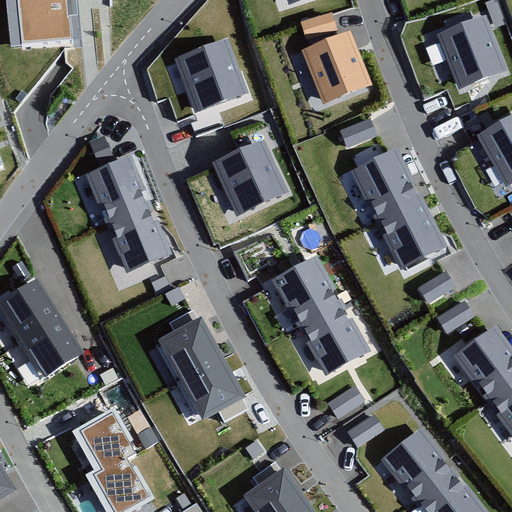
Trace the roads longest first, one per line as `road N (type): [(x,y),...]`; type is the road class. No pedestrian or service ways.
road 1 (residential): [(358,511),(280,408),(120,78)]
road 2 (residential): [(511,303),(421,138),(369,0)]
road 3 (residential): [(120,78),(0,233)]
